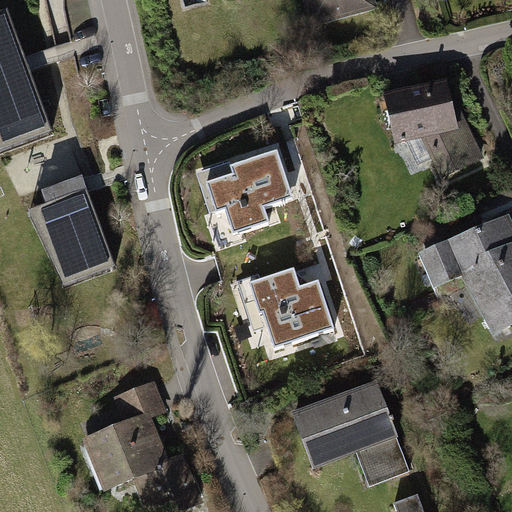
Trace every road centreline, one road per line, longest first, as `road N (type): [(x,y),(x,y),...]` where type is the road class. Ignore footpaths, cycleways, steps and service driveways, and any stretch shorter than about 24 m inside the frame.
road 1 (residential): [(258,511),(183,309),(139,141)]
road 2 (residential): [(139,141),(511,40)]
road 3 (residential): [(139,141),(109,0)]
